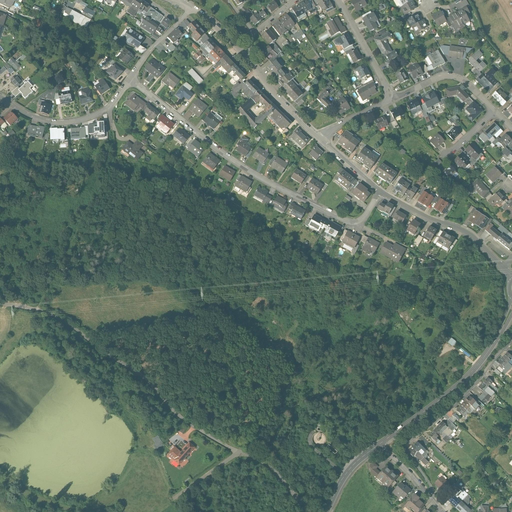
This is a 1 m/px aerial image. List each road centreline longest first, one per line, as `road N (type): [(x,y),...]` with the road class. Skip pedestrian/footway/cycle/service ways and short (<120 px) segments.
road 1 (residential): [(129,80),(226,159),(340,218),(360,220),(379,191)]
road 2 (unclassified): [(37,310),(137,372),(185,420),(239,453)]
road 3 (residential): [(511,337),(461,395),(406,440),(426,493)]
road 4 (tertiary): [(378,445),(467,377),(511,308)]
road 5 (residential): [(0,100),(45,121),(77,121),(109,108),(129,80)]
road 6 (residential): [(503,269),(469,234),(379,191)]
